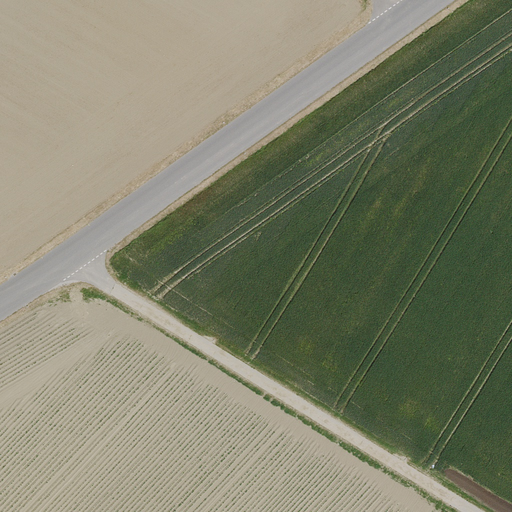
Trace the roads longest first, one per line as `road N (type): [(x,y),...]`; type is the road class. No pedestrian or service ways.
road 1 (tertiary): [(0,307),(79,263),(439,0)]
road 2 (track): [(79,263),(476,511)]
